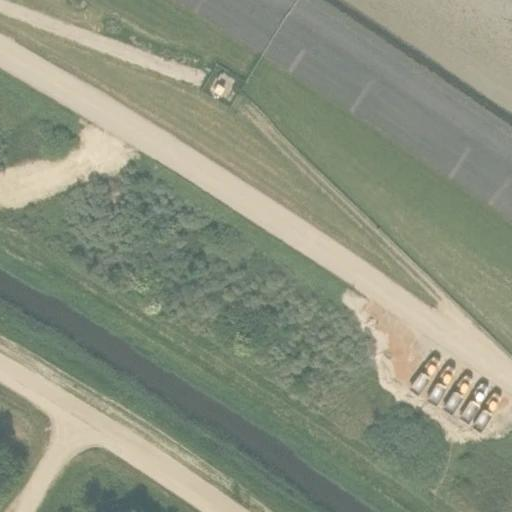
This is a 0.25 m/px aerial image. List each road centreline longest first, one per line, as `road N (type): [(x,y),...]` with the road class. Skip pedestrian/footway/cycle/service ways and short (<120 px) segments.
road 1 (track): [(511,153),(283,0)]
road 2 (track): [(221,511),(0,370)]
